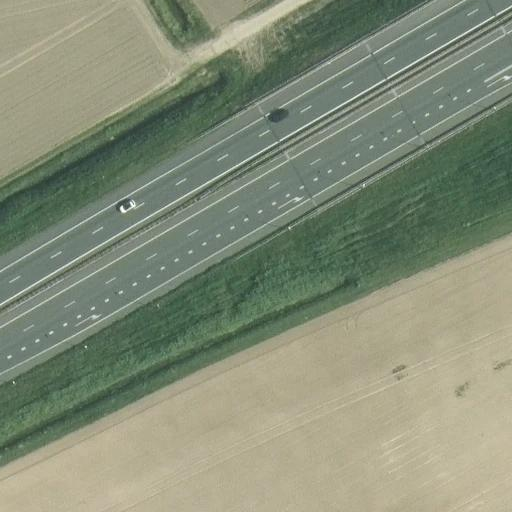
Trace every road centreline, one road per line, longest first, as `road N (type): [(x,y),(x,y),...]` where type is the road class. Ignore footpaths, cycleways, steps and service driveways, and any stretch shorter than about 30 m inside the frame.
road 1 (motorway): [(496,0),(0,289)]
road 2 (motorway): [(0,345),(474,70)]
